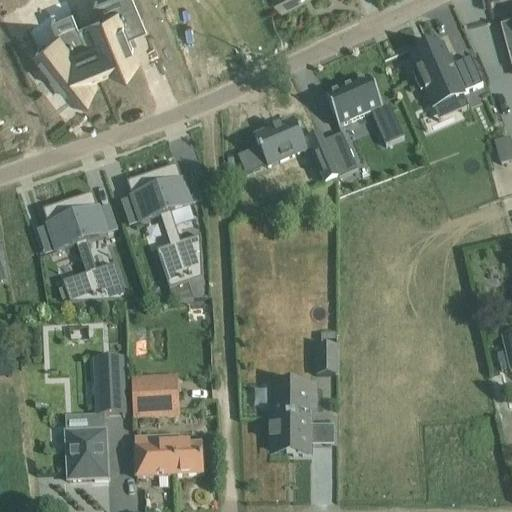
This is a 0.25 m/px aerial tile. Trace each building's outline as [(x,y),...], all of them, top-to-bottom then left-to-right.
[(132,7),(75,26),(94,75),(132,62),(123,39),(142,33),(132,7)] [(511,14),(502,17),(511,54),(511,14)] [(56,33),(30,45),(53,100),(89,81),(86,77),(94,75),(75,26),(56,33)] [(443,49),(413,62),(417,74),(413,76),(421,94),(425,92),(433,110),(464,98),(463,97),(483,88),(472,61),(456,67),(452,59),(448,61),(443,49)] [(370,81),(326,100),(339,129),(372,115),(386,149),(405,141),(390,106),(382,109),(370,81)] [(294,125),(257,142),(269,169),(310,151),(313,157),(326,151),(324,145),(321,138),(310,143),(302,124),(295,128),(294,125)] [(343,137),(324,145),(326,151),(339,180),(339,182),(358,174),(343,137)] [(503,141),(495,143),(501,166),(509,164),(503,141)] [(447,208),(489,200),(482,163),(467,165),(465,154),(438,158),(447,208)] [(177,169),(152,177),(189,287),(203,282),(201,239),(181,245),(171,217),(183,213),(183,214),(191,211),(183,184),(177,169)] [(152,177),(127,186),(133,201),(141,227),(149,225),(161,221),(171,249),(157,254),(170,293),(189,287),(152,177)] [(93,197),(68,206),(102,306),(127,304),(115,268),(97,274),(89,249),(87,246),(99,241),(99,242),(107,239),(98,213),(93,197)] [(68,206),(43,214),(48,230),(57,255),(57,256),(65,253),(77,249),(78,253),(86,277),(63,285),(65,292),(60,294),(63,303),(68,301),(71,308),(102,306),(68,206)] [(203,282),(189,287),(194,303),(204,302),(203,282)] [(189,287),(170,293),(173,303),(194,303),(189,287)] [(509,370),(510,373),(511,372),(511,335),(501,338),(505,354),(498,355),(502,371),(509,370)] [(337,377),(339,377),(339,352),(337,352),(337,350),(318,350),(317,378),(337,378),(337,377)] [(94,362),(97,419),(126,417),(123,360),(94,362)] [(179,418),(178,380),(132,383),(135,421),(179,418)] [(316,394),(316,389),(286,389),(286,387),(283,387),(283,388),(283,411),(269,410),(269,453),(285,453),(291,453),(291,458),(311,458),(311,413),(316,413),(316,408),(316,394)] [(481,426),(437,430),(438,445),(482,441),(481,426)] [(67,437),(69,482),(104,480),(107,477),(105,435),(67,437)] [(135,443),(136,460),(137,480),(204,477),(203,447),(181,448),(181,441),(135,443)]
